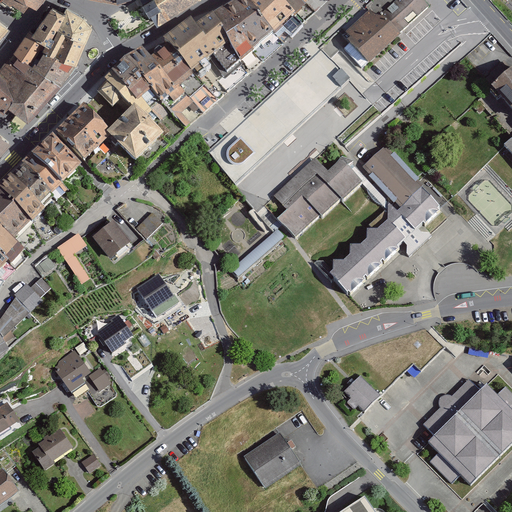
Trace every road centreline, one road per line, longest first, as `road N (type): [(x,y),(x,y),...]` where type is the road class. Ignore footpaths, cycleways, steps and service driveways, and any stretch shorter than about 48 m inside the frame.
road 1 (residential): [(339,0),(124,191)]
road 2 (residential): [(124,191),(161,204),(201,253),(225,345),(220,405)]
road 3 (residential): [(299,372),(332,346),(380,327),(511,299)]
road 4 (residential): [(417,511),(325,416),(299,372)]
road 5 (residential): [(124,191),(44,250),(0,298)]
road 6 (primary): [(118,53),(24,147)]
